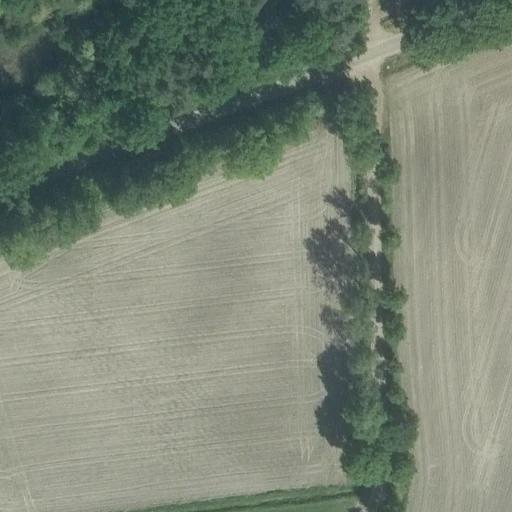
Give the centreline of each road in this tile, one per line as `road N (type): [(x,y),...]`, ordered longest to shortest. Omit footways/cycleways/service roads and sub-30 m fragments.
road 1 (unclassified): [(0,181),(481,0)]
road 2 (track): [(365,41),(374,166),(376,511)]
